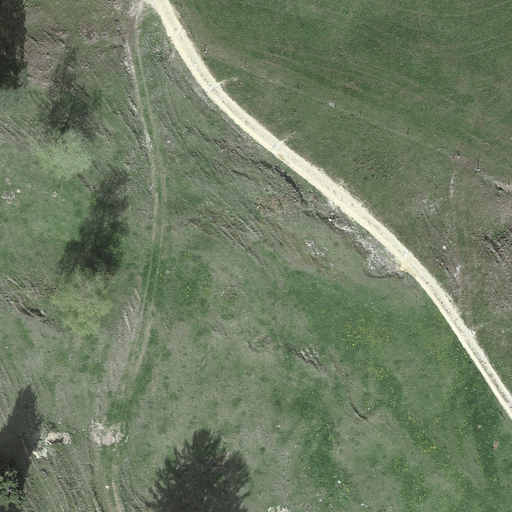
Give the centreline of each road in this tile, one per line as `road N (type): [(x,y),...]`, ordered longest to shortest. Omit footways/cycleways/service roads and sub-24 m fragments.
road 1 (track): [(156,0),(207,81),(240,116),(332,186),(396,250),(470,339),(511,408)]
road 2 (track): [(138,0),(133,41),(162,211),(152,292),(109,458),(115,511)]
